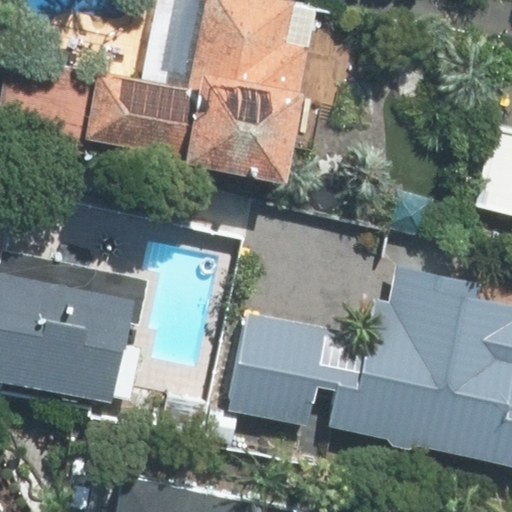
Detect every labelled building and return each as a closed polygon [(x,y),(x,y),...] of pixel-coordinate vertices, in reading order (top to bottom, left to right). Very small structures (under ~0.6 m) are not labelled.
[(301,5),(269,0),(196,0),(182,80),(79,63),(65,141),(272,176),(301,5)] [(511,130),(482,128),(475,209),(511,212),(511,130)] [(0,257),(0,382),(102,402),(125,281),(0,257)] [(511,302),(382,273),(365,349),(232,318),(213,401),(511,469),(511,302)] [(294,511),(129,479),(125,500),(106,497),(103,511),(294,511)]
